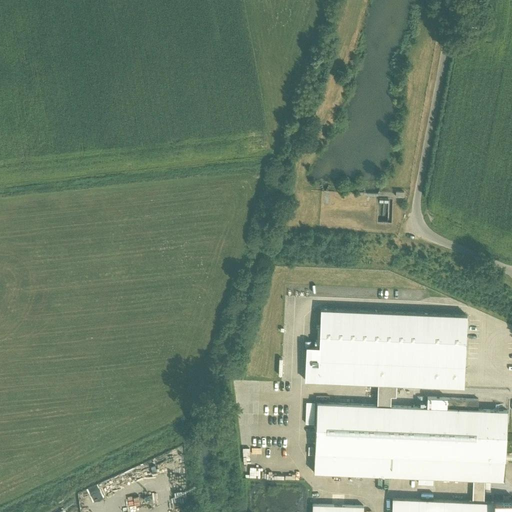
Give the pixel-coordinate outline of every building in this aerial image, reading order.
[(481,17),(466,14),(464,25),(478,28),(481,17)] [(397,204),(382,203),(381,227),(396,227),(397,204)] [(307,349),(306,384),(378,386),(396,387),(464,389),(466,317),(320,312),(319,350),(307,349)] [(396,387),(378,386),(377,406),(390,406),(390,399),(396,399),(396,387)] [(377,406),(319,403),(316,473),(476,480),(475,502),(395,499),(394,511),(511,511),(511,502),(486,501),(487,481),(507,481),(510,411),(480,410),(481,400),(439,398),(438,408),(390,406),(377,406)]
